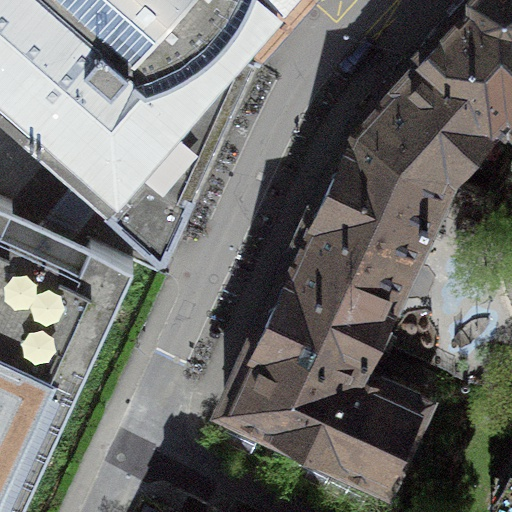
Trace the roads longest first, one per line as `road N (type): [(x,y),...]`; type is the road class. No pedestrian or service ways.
road 1 (residential): [(137,440),(289,109),(311,70),(373,0)]
road 2 (residential): [(276,511),(137,440)]
